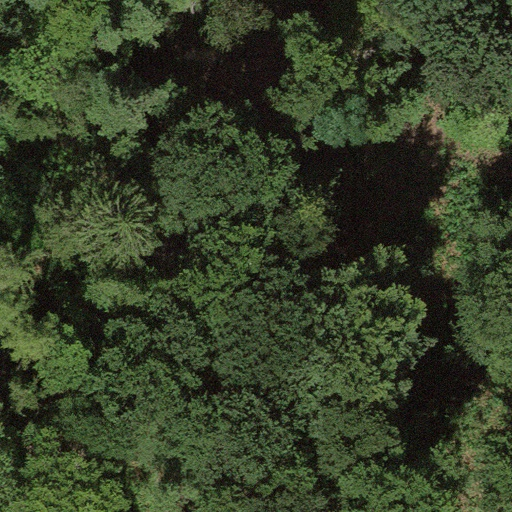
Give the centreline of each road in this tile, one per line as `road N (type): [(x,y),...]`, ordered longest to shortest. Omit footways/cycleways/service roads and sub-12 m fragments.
road 1 (track): [(471,0),(343,59),(193,256),(135,276),(88,333),(24,511)]
road 2 (track): [(238,511),(233,384),(218,303),(193,256)]
